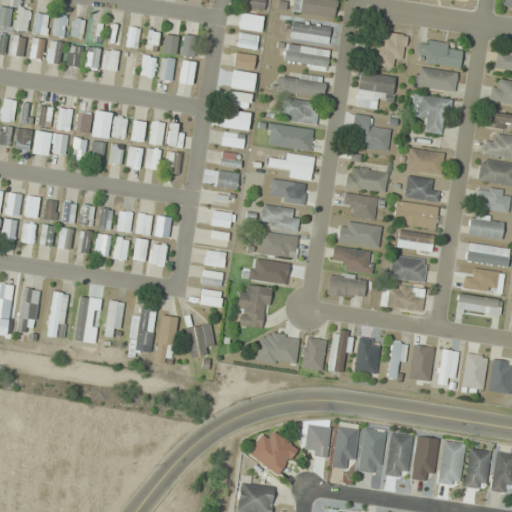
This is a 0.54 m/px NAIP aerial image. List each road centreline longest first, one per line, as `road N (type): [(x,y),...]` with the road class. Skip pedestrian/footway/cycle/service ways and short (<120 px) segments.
road 1 (tertiary): [(143,511),(177,466),(265,405),(319,399),(511,426)]
road 2 (residential): [(488,0),(437,328)]
road 3 (residential): [(311,306),(357,0)]
road 4 (residential): [(177,288),(219,0)]
road 5 (residential): [(0,78),(202,109)]
road 6 (residential): [(511,340),(311,306)]
road 7 (residential): [(0,171),(191,200)]
road 8 (residential): [(0,263),(177,288)]
road 9 (residential): [(472,511),(305,485)]
road 10 (residential): [(357,3),(511,30)]
